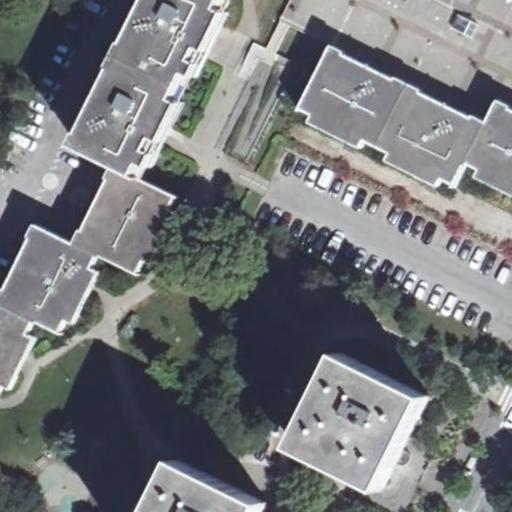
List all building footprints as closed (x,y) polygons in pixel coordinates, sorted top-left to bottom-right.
[(228,0),(152,0),(80,144),(120,164),(142,175),(149,161),(155,164),(162,151),(155,147),(161,136),(168,123),(174,126),(187,101),(180,97),(193,71),(200,75),(212,49),(205,46),(212,33),(218,20),(225,24),(232,11),(224,7),(228,0)] [(511,0),(293,0),(284,20),(290,23),(335,45),(372,63),(449,102),(491,123),(503,99),(511,104),(511,0)] [(305,106),(318,113),(315,119),(365,145),(369,138),(395,151),(391,158),(443,183),(447,176),(459,182),(471,160),(485,167),(481,174),(511,189),(511,104),(503,99),(491,123),(449,102),(372,63),(335,45),(305,106)] [(183,195),(142,175),(120,164),(80,242),(41,223),(2,301),(0,299),(0,394),(6,382),(13,386),(20,373),(12,369),(18,357),(24,344),(32,348),(38,335),(32,331),(38,317),(64,330),(70,317),(77,321),(84,307),(77,303),(83,291),(86,286),(89,278),(97,282),(103,269),(96,265),(103,252),(141,271),(148,258),(155,262),(168,236),(161,232),(163,227),(167,219),(170,221),(183,195)] [(406,446),(431,395),(343,353),(323,394),(318,405),(298,445),(385,488),(395,468),(406,446)] [(305,406),(318,405),(323,394),(317,384),(306,385),(300,396),(305,406)] [(434,460),(406,446),(395,468),(423,481),(429,469),(434,460)] [(262,511),(267,501),(179,459),(154,510),(146,509),(141,511),(262,511)]
